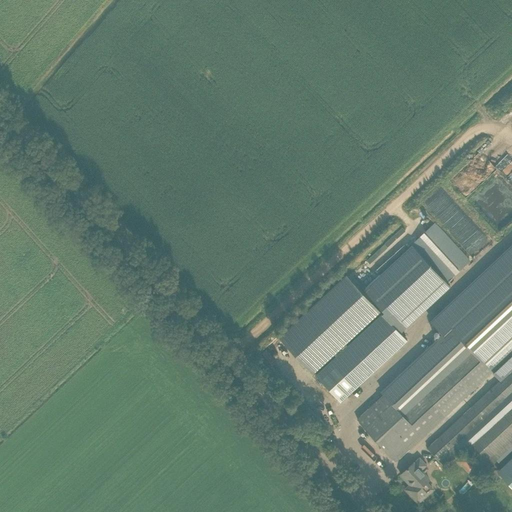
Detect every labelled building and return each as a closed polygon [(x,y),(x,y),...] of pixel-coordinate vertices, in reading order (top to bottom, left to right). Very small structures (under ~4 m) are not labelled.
[(497,164),(511,182),(511,156),(510,154),(497,164)] [(464,176),(458,187),(462,189),(469,179),(464,176)] [(457,241),(464,247),(483,229),(472,218),(457,232),(462,237),(457,241)] [(436,247),(458,271),(470,260),(448,236),(436,247)] [(364,413),(357,420),(396,461),(403,455),(445,415),(492,372),(496,377),(503,383),(511,374),(511,246),(439,315),(431,323),(443,335),(382,393),(383,395),(364,413)] [(345,344),(380,311),(346,275),(280,336),(313,372),(334,354),(336,356),(347,346),(345,344)] [(355,388),(331,361),(315,375),(340,402),(355,388)] [(511,374),(503,383),(430,450),(439,460),(445,466),(466,446),(486,466),(488,469),(496,462),(500,466),(502,468),(499,471),(497,472),(499,475),(511,462),(511,374)] [(425,466),(426,466),(419,459),(414,463),(400,475),(406,482),(407,481),(411,484),(405,490),(418,503),(425,496),(432,489),(431,488),(430,489),(425,483),(429,480),(420,470),(425,466)] [(511,462),(499,475),(511,488),(511,462)]
